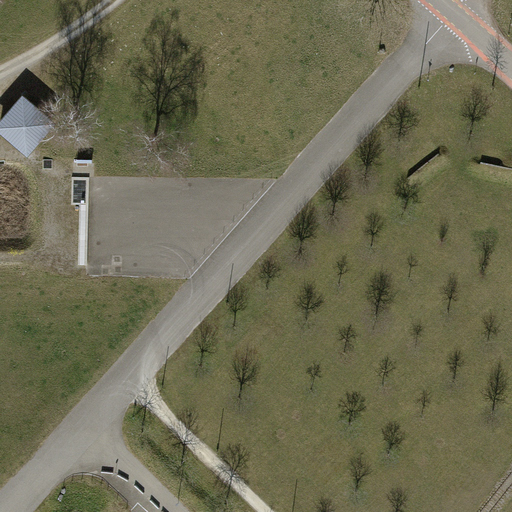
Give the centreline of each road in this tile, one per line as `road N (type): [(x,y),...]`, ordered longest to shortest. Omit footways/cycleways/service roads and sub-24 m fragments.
road 1 (unclassified): [(456,14),(84,420)]
road 2 (track): [(115,0),(0,73)]
road 3 (unclassified): [(84,420),(179,511)]
road 4 (unclassified): [(84,420),(5,511)]
